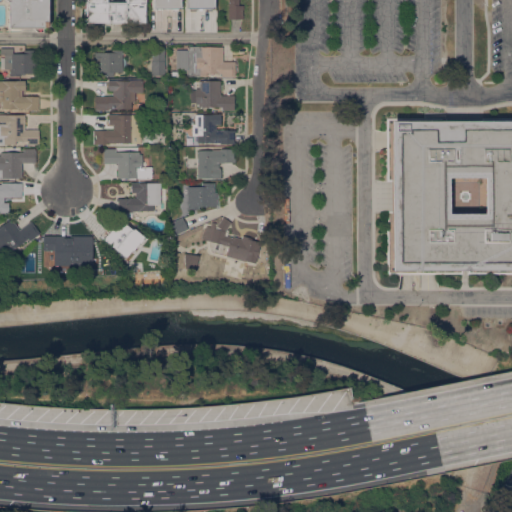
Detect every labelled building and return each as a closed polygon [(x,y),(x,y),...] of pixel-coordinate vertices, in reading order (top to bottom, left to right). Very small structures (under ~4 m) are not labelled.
[(46,0),(47,26),(8,27),(8,1),(6,1),(5,0),(46,0)] [(106,0),(106,2),(124,1),(124,0),(144,0),(144,22),(86,22),(86,0),(106,0)] [(152,0),(179,0),(179,7),(176,7),(176,10),(170,10),(170,7),(161,7),(161,10),(155,10),(155,8),(152,8),(152,0)] [(186,0),(213,0),(213,7),(186,8),(186,7),(186,0)] [(238,0),(239,5),(243,5),(243,18),(229,19),(228,0),(238,0)] [(188,49),(188,46),(201,45),(201,46),(223,46),(223,61),(235,61),(235,76),(221,76),(221,73),(217,73),(217,72),(207,72),(207,76),(186,76),(186,69),(176,69),(175,49),(188,49)] [(164,75),(151,75),(151,60),(152,47),(164,47),(164,75)] [(10,76),(10,69),(4,69),(4,54),(0,54),(0,48),(12,48),(12,53),(23,53),(23,49),(34,49),(34,73),(20,73),(20,76),(10,76)] [(96,61),(94,61),(94,53),(97,53),(97,52),(111,52),(111,49),(122,49),(122,57),(126,57),(126,71),(122,71),(122,72),(113,72),(113,76),(102,76),(102,72),(96,72),(96,61)] [(171,77),(171,71),(172,71),(172,69),(177,69),(177,71),(180,71),(180,77),(171,77)] [(0,80),(24,80),(24,90),(21,90),(21,96),(38,96),(38,110),(24,110),(24,108),(0,108),(0,80)] [(142,92),(134,92),(134,100),(131,100),(131,108),(108,108),(108,110),(94,110),(94,95),(112,96),(112,90),(107,90),(107,80),(142,80),(142,92)] [(198,103),(195,103),(195,102),(190,102),(190,89),(195,89),(195,88),(198,88),(198,80),(220,80),(220,95),(234,95),(234,110),(222,110),(222,106),(198,106),(198,103)] [(24,129),(38,129),(38,144),(26,144),(26,140),(15,141),(15,144),(14,144),(0,144),(0,114),(24,114),(24,129)] [(134,123),(139,123),(140,143),(108,143),(108,144),(92,144),(92,139),(94,139),(94,134),(92,134),(92,130),(112,130),(112,124),(107,124),(107,114),(117,114),(134,114),(134,123)] [(194,114),(220,114),(220,124),(216,124),(216,130),(235,129),(235,132),(233,132),(234,141),(235,141),(235,144),(219,144),(219,142),(197,142),(197,135),(191,135),(191,123),(194,123),(194,114)] [(511,270),(390,270),(390,121),(511,120),(511,270)] [(34,148),(34,150),(35,150),(35,162),(21,162),(21,177),(1,178),(0,178),(0,151),(3,151),(3,152),(18,152),(18,151),(22,151),(22,148),(34,148)] [(102,163),(102,148),(118,148),(118,151),(138,151),(138,154),(141,154),(141,155),(151,155),(151,167),(150,167),(150,178),(116,178),(116,163),(102,163)] [(196,150),(211,150),(211,149),(219,149),(219,148),(235,148),(235,153),(233,153),(233,158),(235,158),(235,162),(218,162),(218,168),(220,168),(220,178),(207,178),(207,177),(196,177),(196,150)] [(0,212),(0,182),(22,183),(22,185),(21,185),(21,194),(22,194),(22,197),(3,197),(2,202),(7,202),(7,212),(0,212)] [(152,204),(152,211),(131,210),(131,212),(115,212),(115,209),(116,209),(116,201),(115,201),(115,198),(128,198),(128,197),(134,197),(134,192),(130,192),(130,182),(159,182),(159,204),(152,204)] [(186,186),(201,186),(201,182),(214,182),(214,191),(216,191),(216,206),(198,206),(198,208),(187,208),(186,186)] [(214,228),(223,216),(231,222),(226,229),(228,230),(226,235),(228,236),(229,234),(230,235),(230,236),(231,237),(231,236),(240,238),(241,235),(260,240),(254,263),(244,260),(244,261),(224,255),(226,245),(217,243),(208,241),(209,240),(201,238),(205,225),(209,226),(210,221),(214,222),(212,227),(213,228),(214,228)] [(133,241),(139,246),(129,257),(124,253),(121,257),(115,251),(116,249),(107,241),(104,238),(102,241),(92,231),(105,218),(112,225),(120,217),(139,235),(133,241)] [(186,229),(175,234),(176,235),(171,237),(169,233),(172,231),(168,222),(181,217),(186,229)] [(0,225),(10,218),(18,229),(30,221),(39,233),(28,241),(26,238),(7,252),(6,251),(0,255),(0,225)] [(71,236),(91,236),(91,242),(90,242),(91,258),(90,258),(90,263),(81,263),(81,264),(66,264),(66,254),(61,254),(61,250),(41,250),(41,236),(55,236),(55,238),(71,238),(71,236)] [(184,266),(192,267),(194,254),(185,254),(184,266)]
